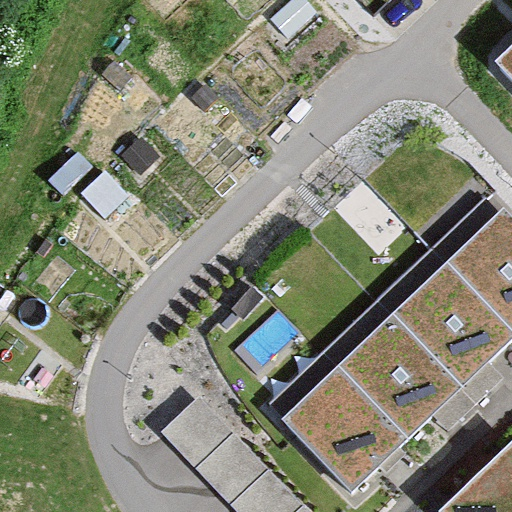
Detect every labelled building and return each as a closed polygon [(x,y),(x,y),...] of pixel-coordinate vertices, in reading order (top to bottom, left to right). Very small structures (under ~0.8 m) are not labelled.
[(511,55),(495,71),(511,88),(511,55)] [(511,338),(511,227),(488,203),(433,257),(511,338)] [(462,398),(511,349),(511,338),(433,257),(377,310),(462,398)] [(407,451),(462,398),(377,310),(322,364),(407,451)] [(351,505),(407,451),(322,364),(266,417),(351,505)] [(235,438),(200,401),(160,438),(196,476),(235,438)] [(232,511),(271,475),(235,438),(196,476),(230,511),(232,511)] [(511,511),(511,453),(450,511),(511,511)] [(306,511),(271,475),(232,511),(306,511)]
